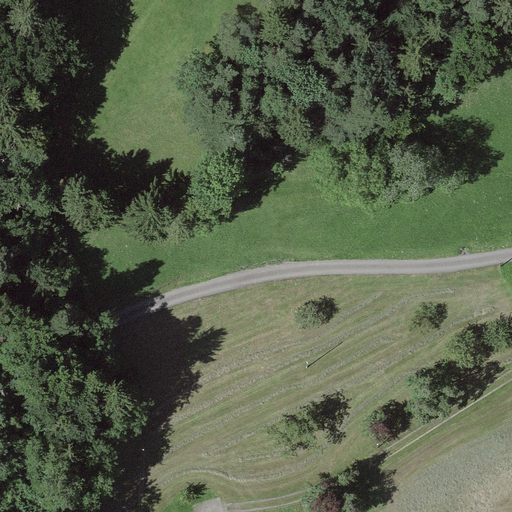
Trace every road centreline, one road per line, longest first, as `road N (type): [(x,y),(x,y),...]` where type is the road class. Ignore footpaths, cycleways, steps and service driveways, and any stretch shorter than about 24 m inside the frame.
road 1 (track): [(0,388),(115,319),(265,271),(447,265),(511,254)]
road 2 (track): [(511,377),(394,455),(314,492),(239,511)]
